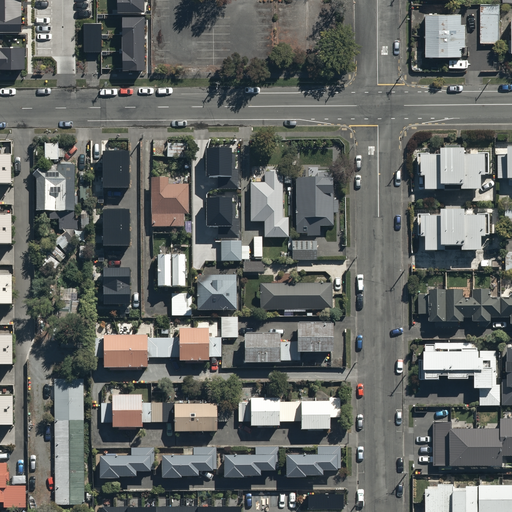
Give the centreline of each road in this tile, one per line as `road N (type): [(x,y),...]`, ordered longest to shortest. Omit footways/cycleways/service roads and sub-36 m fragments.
road 1 (residential): [(377,106),(383,511)]
road 2 (unclassified): [(21,108),(377,106)]
road 3 (residential): [(24,339),(21,108)]
road 4 (unclassified): [(377,106),(511,105)]
